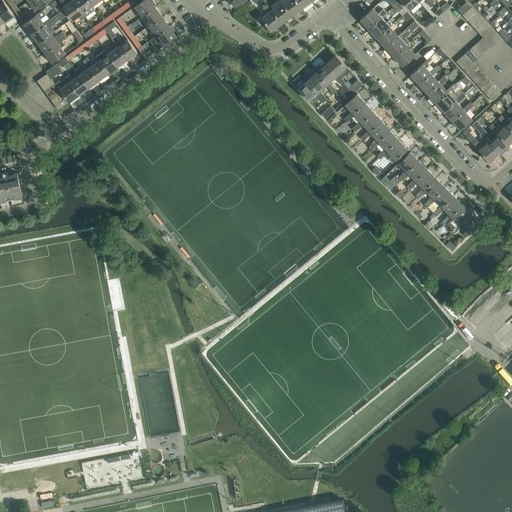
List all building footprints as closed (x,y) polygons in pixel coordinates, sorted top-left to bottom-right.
[(2,0),(0,0),(0,16),(4,22),(5,21),(5,23),(6,23),(10,20),(10,19),(10,18),(14,15),(4,2),(2,0)] [(12,0),(10,0),(8,2),(15,11),(19,9),(12,0)] [(34,0),(40,8),(52,0),(34,0)] [(64,7),(63,8),(73,21),(79,16),(81,18),(82,19),(85,17),(73,0),(64,7)] [(87,0),(73,0),(85,17),(95,10),(92,6),(87,0)] [(132,0),(131,0),(122,7),(125,10),(135,3),(132,0)] [(150,0),(144,0),(136,6),(143,16),(156,7),(155,6),(156,6),(156,5),(153,1),(152,0),(151,1),(150,0)] [(295,0),(286,0),(282,3),(292,17),(302,9),(295,0)] [(295,0),(302,9),(312,2),(310,0),(295,0)] [(401,0),(410,10),(419,1),(418,0),(401,0)] [(511,0),(502,0),(507,5),(499,12),(502,16),(510,9),(509,7),(511,4),(511,0)] [(55,1),(52,4),(58,13),(59,14),(63,11),(55,1)] [(398,2),(393,7),(394,7),(395,6),(400,11),(404,8),(398,2)] [(447,2),(441,7),(445,11),(450,6),(447,2)] [(466,2),(458,9),(463,15),(472,7),(466,2)] [(282,3),(272,11),(282,24),(292,17),(282,3)] [(122,7),(113,13),(116,17),(125,10),(122,7)] [(156,7),(143,16),(150,26),(163,17),(156,7)] [(373,7),(360,19),(361,20),(369,29),(382,17),(387,13),(383,8),(378,13),(374,8),(373,7)] [(441,7),(435,13),(439,17),(445,11),(441,7)] [(472,7),(463,15),(468,19),(477,11),(472,7)] [(19,9),(15,11),(16,13),(22,21),(26,18),(19,9)] [(37,14),(24,24),(32,34),(45,24),(44,23),(41,19),(47,15),(43,10),(37,14)] [(45,24),(32,34),(39,44),(52,34),(51,33),(55,31),(51,26),(55,24),(55,23),(66,15),(63,11),(59,14),(58,13),(44,23),(45,24)] [(272,11),(262,18),(272,31),(282,24),(272,11)] [(407,11),(403,15),(408,21),(412,17),(407,11)] [(477,11),(468,19),(472,24),(481,16),(477,11)] [(113,13),(103,21),(106,24),(116,17),(113,13)] [(481,16),(472,24),(475,28),(485,20),(481,16)] [(121,17),(117,20),(125,30),(128,27),(121,17)] [(163,17),(150,26),(157,35),(170,26),(163,17)] [(382,17),(369,29),(377,38),(390,26),(393,23),(390,19),(387,22),(382,17)] [(428,19),(423,25),(426,28),(432,23),(428,19)] [(69,20),(65,23),(73,33),(77,30),(69,20)] [(399,35),(386,47),(389,51),(388,52),(388,53),(392,57),(393,57),(394,56),(410,42),(405,37),(406,36),(407,36),(410,34),(410,32),(419,25),(415,20),(399,35)] [(485,20),(475,28),(480,33),(489,25),(485,20)] [(103,21),(93,28),(96,31),(106,24),(103,21)] [(115,21),(105,29),(108,32),(111,37),(112,37),(115,35),(116,34),(112,29),(118,25),(115,21)] [(489,25),(480,33),(483,37),(488,33),(493,29),(489,25)] [(157,36),(150,40),(154,45),(160,40),(164,46),(177,36),(178,35),(178,34),(174,29),(173,29),(172,30),(170,26),(157,35),(157,36)] [(390,26),(377,38),(386,47),(399,35),(390,26)] [(128,27),(125,30),(132,39),(135,37),(128,27)] [(93,28),(84,35),(86,38),(96,31),(93,28)] [(503,28),(499,32),(503,36),(507,41),(511,38),(503,28)] [(105,29),(95,36),(98,39),(108,32),(105,29)] [(493,29),(488,33),(496,42),(501,38),(493,29)] [(77,30),(73,33),(80,43),(84,40),(77,30)] [(424,30),(420,33),(424,37),(428,43),(432,39),(427,34),(424,30)] [(52,34),(39,44),(46,53),(63,41),(62,40),(67,37),(63,31),(54,37),(52,34)] [(488,33),(483,37),(492,46),(496,42),(488,33)] [(115,35),(112,37),(118,47),(128,60),(138,53),(128,40),(122,44),(115,35)] [(95,36),(85,43),(88,47),(98,39),(95,36)] [(135,37),(132,39),(139,49),(142,46),(135,37)] [(483,37),(479,41),(487,50),(492,46),(483,37)] [(63,41),(46,53),(53,63),(66,53),(61,47),(65,44),(63,41)] [(410,42),(394,56),(403,66),(415,54),(410,48),(414,45),(411,41),(410,42)] [(479,41),(475,45),(483,54),(487,50),(479,41)] [(85,43),(76,50),(79,54),(88,47),(85,43)] [(142,46),(139,49),(146,59),(152,54),(145,45),(142,46)] [(475,45),(470,49),(478,58),(483,54),(475,45)] [(118,47),(109,54),(118,67),(128,60),(118,47)] [(440,48),(437,51),(442,58),(446,55),(440,48)] [(470,49),(466,53),(474,62),(478,58),(470,49)] [(76,50),(66,57),(69,61),(79,54),(76,50)] [(106,50),(96,57),(99,61),(109,74),(112,72),(113,73),(114,73),(118,69),(119,68),(118,67),(109,54),(106,50)] [(466,53),(461,57),(469,66),(474,62),(466,53)] [(336,55),(327,63),(337,75),(339,74),(342,77),(347,72),(350,70),(336,55)] [(66,57),(58,63),(61,67),(69,61),(66,57)] [(88,57),(84,61),(89,68),(99,81),(109,74),(99,61),(94,65),(88,57)] [(426,61),(411,74),(411,75),(419,84),(431,73),(430,72),(427,68),(429,64),(428,63),(432,60),(430,57),(426,61)] [(461,57),(457,61),(465,70),(469,66),(461,57)] [(469,66),(465,70),(469,75),(478,67),(474,62),(469,66)] [(327,63),(317,72),(328,83),(330,82),(334,78),(343,85),(340,88),(349,98),(354,93),(349,88),(345,83),(346,82),(342,77),(339,74),(337,75),(327,63)] [(56,64),(47,71),(48,73),(51,77),(61,71),(56,64)] [(431,73),(419,84),(427,93),(439,82),(438,81),(433,75),(440,68),(437,65),(430,72),(431,73)] [(80,67),(75,70),(79,75),(89,88),(99,81),(89,68),(84,72),(80,67)] [(478,67),(469,75),(473,79),(482,71),(478,67)] [(482,71),(473,79),(477,84),(486,76),(482,71)] [(317,72),(308,80),(319,92),(320,91),(326,85),(333,94),(337,90),(330,82),(328,83),(317,72)] [(46,75),(37,81),(41,86),(52,78),(51,77),(48,73),(46,75)] [(70,74),(66,77),(70,82),(79,95),(89,88),(79,75),(74,79),(70,74)] [(465,76),(461,80),(466,85),(470,81),(465,76)] [(486,76),(477,84),(481,88),(490,80),(486,76)] [(52,78),(41,86),(44,91),(55,83),(52,78)] [(439,82),(427,93),(436,102),(447,92),(446,90),(443,86),(446,83),(444,82),(441,78),(438,81),(439,82)] [(60,80),(55,83),(57,85),(59,88),(62,93),(66,98),(69,103),(79,95),(70,82),(64,86),(60,80)] [(308,80),(299,89),(309,100),(317,93),(324,102),(328,99),(320,91),(319,92),(308,80)] [(358,80),(349,88),(354,93),(363,85),(358,80)] [(490,80),(481,88),(485,93),(494,85),(490,80)] [(55,83),(44,91),(48,96),(59,88),(57,85),(55,83)] [(447,92),(436,102),(444,111),(456,101),(455,99),(457,97),(452,92),(457,86),(454,83),(446,90),(447,92)] [(494,85),(485,93),(489,97),(498,89),(494,85)] [(59,88),(48,96),(52,100),(62,93),(59,88)] [(498,89),(489,97),(493,101),(501,93),(498,89)] [(456,101),(444,111),(452,121),(464,110),(463,108),(457,102),(465,95),(463,92),(457,97),(455,99),(456,101)] [(62,93),(52,100),(55,106),(66,98),(62,93)] [(352,111),(349,114),(352,118),(355,115),(354,113),(366,103),(357,93),(345,104),(352,111)] [(464,110),(452,121),(461,130),(473,119),(466,112),(474,105),(475,105),(481,100),(478,97),(472,103),(471,101),(463,108),(464,110)] [(66,98),(55,106),(59,110),(69,103),(66,98)] [(361,120),(357,123),(360,127),(364,124),(363,123),(374,112),(366,103),(354,113),(355,115),(361,120)] [(331,106),(322,115),(326,118),(335,110),(331,106)] [(369,130),(366,133),(369,136),(372,133),(371,132),(383,121),(374,112),(363,123),(364,124),(369,130)] [(501,115),(498,118),(505,126),(507,125),(511,130),(511,120),(510,122),(507,122),(501,115)] [(377,138),(374,142),(377,145),(381,142),(380,141),(391,130),(383,121),(371,132),(372,133),(377,138)] [(477,121),(473,125),(481,133),(479,135),(487,143),(488,141),(499,153),(503,150),(504,151),(505,151),(508,148),(508,147),(508,146),(508,145),(498,133),(496,134),(494,132),(489,134),(477,121)] [(492,124),(489,126),(494,132),(496,134),(498,133),(508,145),(511,141),(511,130),(507,125),(505,126),(501,130),(498,130),(492,124)] [(469,127),(463,133),(466,136),(490,162),(499,153),(488,141),(487,143),(483,146),(470,133),(472,131),(469,127)] [(386,148),(382,151),(386,154),(389,151),(388,150),(400,139),(391,130),(380,141),(381,142),(386,148)] [(400,139),(388,150),(389,151),(393,155),(389,158),(390,160),(393,163),(408,148),(400,139)] [(405,171),(398,178),(401,181),(409,173),(408,172),(420,160),(411,151),(399,163),(405,169),(405,171)] [(13,155),(0,157),(0,164),(19,161),(17,154),(13,155)] [(415,179),(412,182),(415,185),(418,182),(417,181),(428,169),(420,160),(408,172),(409,173),(415,179)] [(376,167),(372,170),(378,176),(382,173),(376,167)] [(423,187),(420,191),(423,194),(427,191),(426,189),(437,178),(428,169),(417,181),(418,182),(423,187)] [(0,176),(0,201),(11,199),(23,197),(18,173),(9,175),(8,172),(6,173),(0,174),(0,175),(0,177),(0,176)] [(432,196),(429,200),(432,203),(436,200),(434,198),(446,186),(437,178),(426,189),(427,191),(432,196)] [(391,180),(386,185),(390,189),(395,185),(391,180)] [(439,207),(434,213),(437,216),(444,208),(445,208),(443,207),(455,195),(446,186),(434,198),(436,200),(439,203),(439,207)] [(448,216),(442,222),(446,225),(447,223),(453,217),(452,216),(463,204),(455,195),(443,207),(445,208),(444,208),(448,212),(448,216)] [(453,217),(447,223),(453,229),(451,230),(455,233),(462,226),(461,224),(472,213),(463,204),(452,216),(453,217)] [(472,213),(461,224),(462,226),(466,229),(464,234),(466,237),(481,222),(472,213)] [(450,242),(447,245),(453,251),(456,248),(450,242)] [(345,511),(343,499),(320,504),(319,504),(318,504),(279,511),(345,511)]
